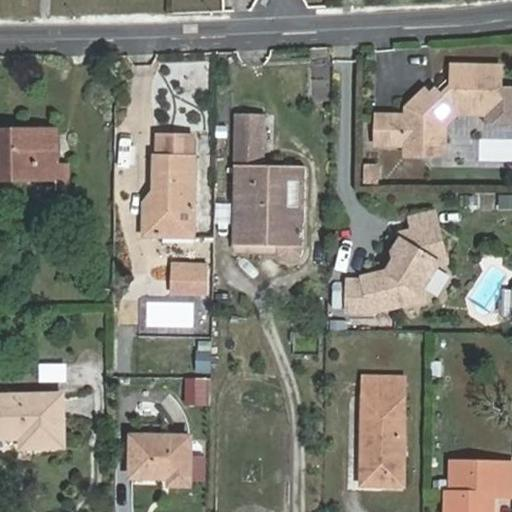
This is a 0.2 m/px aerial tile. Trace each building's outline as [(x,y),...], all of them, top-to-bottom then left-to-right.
[(432,142),(446,142),(447,126),(460,115),(491,115),(490,123),(511,123),(511,91),(502,91),(502,68),(457,67),(456,87),(442,97),(432,97),(429,92),(409,109),(409,118),(395,117),(395,146),(407,146),(407,155),(432,155),(432,142)] [(239,114),(238,165),(264,166),(266,115),(239,114)] [(380,146),(395,146),(395,117),(380,117),(380,146)] [(56,130),(0,130),(0,181),(58,181),(58,190),(72,190),(71,164),(57,163),(56,130)] [(145,237),(196,238),(197,157),(193,157),(193,137),(160,136),(159,157),(156,157),(155,193),(146,205),(145,237)] [(446,155),(446,142),(432,142),(432,155),(446,155)] [(379,165),(365,164),(364,183),(378,183),(379,165)] [(285,220),(286,166),(264,166),(238,165),(236,245),(303,247),(304,221),(285,220)] [(305,167),(286,166),(285,220),(304,221),(305,167)] [(511,194),(498,194),(498,208),(511,208),(511,194)] [(412,216),(415,228),(416,235),(440,230),(435,211),(412,216)] [(416,235),(415,228),(401,231),(402,239),(394,252),(396,258),(388,272),(362,277),(362,280),(348,281),(343,312),(368,311),(420,301),(419,291),(436,261),(446,258),(440,230),(416,235)] [(199,281),(198,294),(209,294),(209,266),(174,265),(174,281),(199,281)] [(173,294),(198,294),(199,281),(174,281),(173,294)] [(184,404),(209,404),(210,377),(185,376),(184,404)] [(404,486),(406,379),(366,378),(363,485),(404,486)] [(62,397),(0,398),(0,438),(22,438),(22,448),(63,448),(62,397)] [(190,487),(192,439),(134,437),(132,478),(169,480),(169,486),(190,487)] [(511,495),(511,464),(455,463),(454,494),(448,493),(447,511),(493,511),(494,495),(511,495)]
